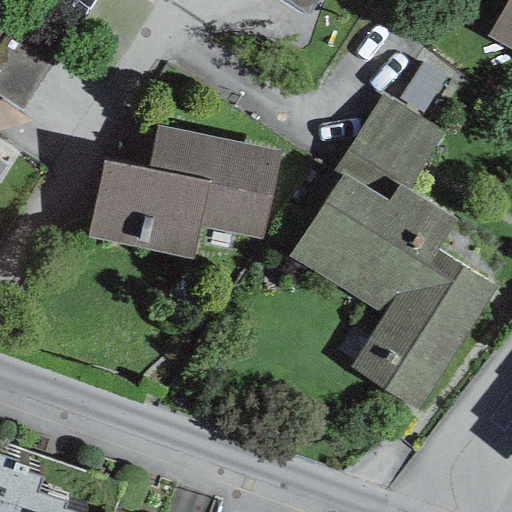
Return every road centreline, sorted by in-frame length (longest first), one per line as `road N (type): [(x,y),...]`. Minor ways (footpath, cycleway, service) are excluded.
road 1 (residential): [(0,379),(362,511)]
road 2 (residential): [(382,511),(511,341)]
